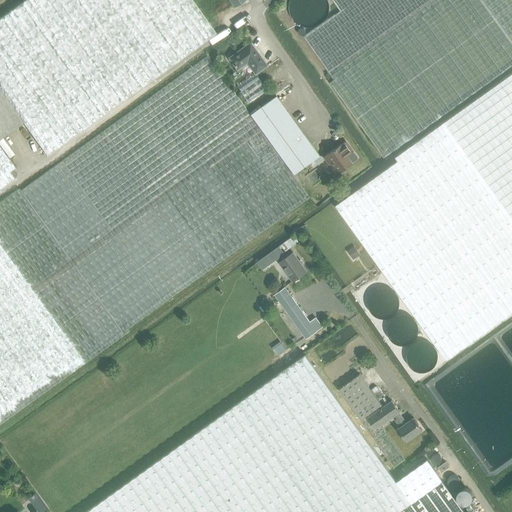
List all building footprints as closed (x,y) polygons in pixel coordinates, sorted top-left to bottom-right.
[(0,188),(14,178),(9,171),(15,167),(0,145),(0,139),(23,123),(46,155),(131,94),(217,32),(193,0),(24,0),(0,17),(0,188)] [(511,0),(283,0),(279,3),(306,41),(331,76),(334,79),(332,81),(329,83),(333,88),(384,158),(511,64),(511,0)] [(249,43),(228,58),(236,69),(246,62),(254,73),(255,74),(268,65),(253,45),(251,41),(249,43)] [(0,201),(0,423),(37,397),(124,335),(122,332),(207,271),(309,197),(293,174),(249,114),(207,56),(125,115),(21,191),(19,188),(0,201)] [(389,171),(336,209),(392,286),(447,362),(511,314),(511,72),(384,165),(389,171)] [(258,78),(240,91),(247,102),(266,89),(258,78)] [(275,95),(249,114),(293,174),(319,155),(311,146),(310,144),(301,131),(293,120),(275,95)] [(338,145),(326,154),(332,162),(328,165),(335,174),(357,158),(345,141),(339,146),(338,145)] [(279,246),(257,262),(262,270),(285,254),(284,252),(279,246)] [(354,246),(347,251),(353,260),(360,255),(354,246)] [(293,252),(279,262),(293,282),(307,272),(293,252)] [(275,293),(274,294),(305,338),(316,331),(322,328),(315,318),(309,321),(285,287),(275,293)] [(278,354),(287,348),(282,340),(273,346),(278,354)] [(398,511),(412,503),(396,481),(305,354),(286,368),(85,511),(398,511)] [(359,375),(339,390),(360,420),(362,419),(395,467),(405,460),(380,426),(393,417),(400,426),(406,422),(399,412),(400,411),(391,400),(381,407),(377,400),(370,391),(359,375)] [(376,386),(370,391),(377,400),(383,395),(376,386)] [(400,426),(397,428),(406,441),(408,440),(413,437),(412,437),(422,430),(413,417),(406,422),(400,426)] [(464,511),(427,459),(396,481),(412,503),(398,511),(464,511)] [(446,461),(438,467),(441,472),(449,466),(446,461)] [(474,496),(467,485),(456,492),(463,503),(474,496)] [(39,511),(41,511),(47,508),(36,493),(29,498),(39,511)]
